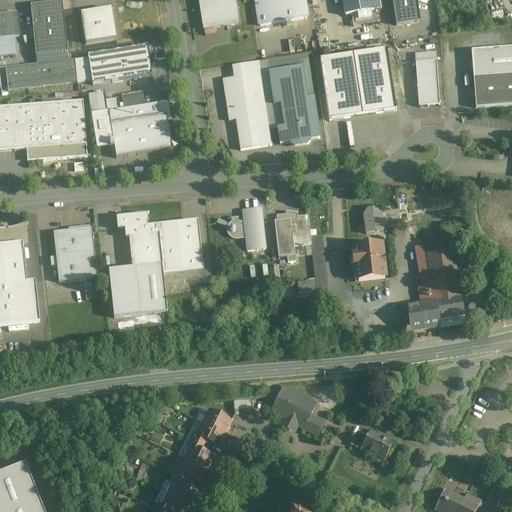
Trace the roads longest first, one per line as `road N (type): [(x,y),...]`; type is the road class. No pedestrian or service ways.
road 1 (tertiary): [(469,347),(139,383),(0,408)]
road 2 (unclassified): [(201,185),(0,200)]
road 3 (unclassified): [(176,0),(201,185)]
road 4 (residential): [(404,511),(470,376),(469,347)]
road 5 (unclassified): [(201,185),(379,173)]
road 6 (unclassified): [(379,173),(424,170),(447,159),(448,144),(435,135),(415,141)]
